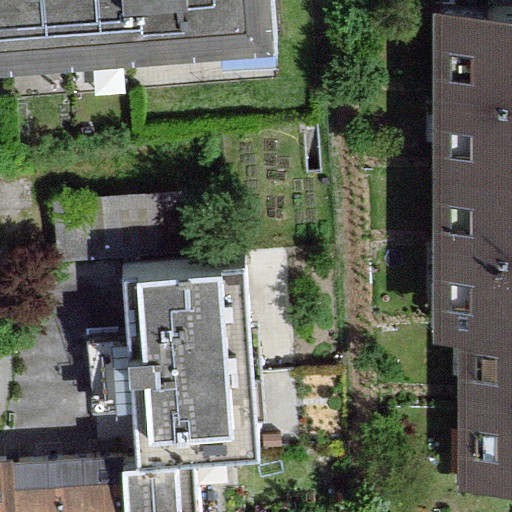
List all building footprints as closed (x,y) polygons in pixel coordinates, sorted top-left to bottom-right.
[(275,0),(0,0),(0,56),(278,35),(275,0)] [(511,481),(511,6),(446,7),(447,331),(462,331),(463,482),(511,481)] [(194,187),(55,197),(59,259),(198,248),(194,187)] [(136,403),(139,454),(195,451),(257,446),(244,255),(128,263),(132,329),(94,331),(99,405),(136,403)] [(198,511),(195,451),(139,454),(124,455),(127,511),(198,511)] [(127,511),(124,455),(11,462),(13,511),(127,511)] [(13,511),(11,462),(10,459),(0,459),(0,511),(13,511)]
